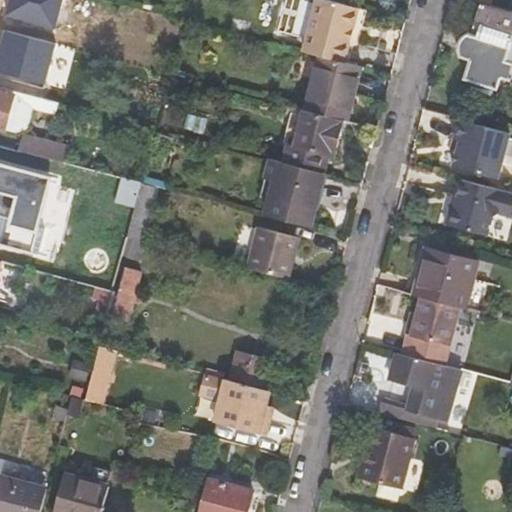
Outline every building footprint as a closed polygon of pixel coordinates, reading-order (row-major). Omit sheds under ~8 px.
[(13,0),(6,28),(45,39),(52,10),(14,0),(13,0)] [(324,0),(317,0),(305,51),(322,56),(346,61),(359,9),(324,0)] [(481,5),(473,35),(487,40),(488,35),(509,40),(511,41),(511,13),(506,12),(481,5)] [(6,28),(0,50),(0,89),(30,97),(45,39),(6,28)] [(465,59),(475,62),(480,63),(475,81),(509,91),(511,79),(511,67),(511,68),(511,64),(511,41),(509,40),(508,46),(487,40),(473,35),(471,35),(465,59)] [(487,40),(508,46),(509,40),(488,35),(487,40)] [(322,56),(308,111),(348,121),(351,108),(362,66),(346,61),(322,56)] [(475,62),(470,79),(475,81),(480,63),(475,62)] [(38,89),(36,99),(56,104),(59,95),(38,89)] [(0,94),(0,129),(4,130),(12,97),(0,94)] [(274,139),(287,143),(282,162),(323,172),(327,155),(337,157),(348,121),(308,111),(284,105),(274,139)] [(461,122),(455,141),(461,142),(458,153),(454,169),(498,182),(511,136),(461,122)] [(22,137),(17,153),(43,159),(48,143),(22,137)] [(455,141),(452,152),(458,153),(461,142),(455,141)] [(267,199),(263,215),(307,226),(323,172),(282,162),(268,158),(262,179),(277,183),(272,200),(267,199)] [(0,162),(0,205),(28,213),(38,172),(0,162)] [(262,179),(258,197),(267,199),(272,200),(277,183),(262,179)] [(511,238),(511,196),(466,183),(461,200),(450,197),(442,226),(510,245),(511,238)] [(147,187),(135,234),(144,236),(158,189),(147,187)] [(0,205),(0,234),(21,239),(28,213),(0,205)] [(257,227),(245,268),(286,279),(297,238),(257,227)] [(429,254),(416,299),(425,301),(459,310),(466,312),(479,268),(429,254)] [(114,292),(109,315),(130,320),(143,270),(127,266),(121,285),(117,284),(114,292)] [(92,286),(79,341),(100,347),(109,315),(114,292),(92,286)] [(425,301),(415,337),(410,336),(405,357),(444,368),(459,310),(425,301)] [(229,380),(258,387),(272,337),(179,312),(165,363),(219,377),(229,380)] [(109,315),(100,347),(102,347),(114,351),(120,352),(130,320),(109,315)] [(102,347),(88,400),(100,402),(114,351),(102,347)] [(387,400),(382,415),(435,430),(436,426),(438,421),(445,423),(461,372),(444,368),(405,357),(400,356),(392,382),(411,388),(416,389),(413,398),(410,407),(387,400)] [(511,372),(485,365),(481,378),(511,386),(511,372)] [(272,407),(276,392),(269,390),(258,387),(229,380),(219,377),(213,399),(235,405),(230,425),(272,437),(276,421),(269,419),(272,407)] [(411,388),(408,396),(413,398),(416,389),(411,388)] [(73,396),(70,408),(79,410),(82,398),(73,396)] [(272,407),(269,419),(276,421),(279,409),(272,407)] [(372,453),(364,482),(382,486),(404,491),(418,440),(374,428),(367,452),(372,453)] [(367,452),(359,480),(364,482),(372,453),(367,452)] [(65,475),(54,511),(104,511),(111,487),(109,485),(112,472),(99,468),(95,482),(65,475)] [(1,478),(0,480),(0,511),(41,511),(48,491),(1,478)] [(211,478),(201,511),(255,511),(261,492),(211,478)] [(404,491),(382,486),(379,497),(401,503),(404,491)]
